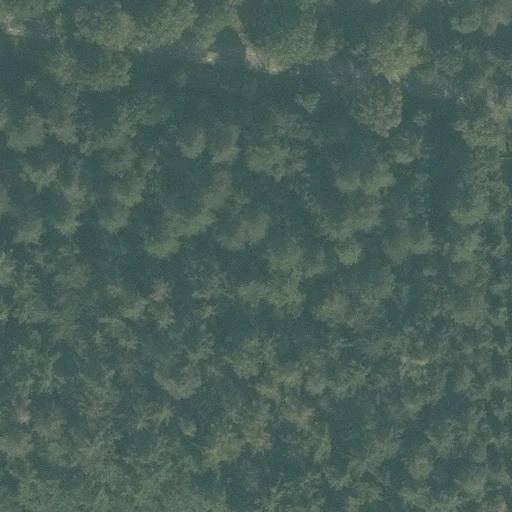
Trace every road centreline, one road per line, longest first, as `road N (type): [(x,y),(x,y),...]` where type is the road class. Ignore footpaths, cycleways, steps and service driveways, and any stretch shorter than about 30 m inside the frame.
road 1 (unclassified): [(511,99),(0,22)]
road 2 (track): [(511,241),(509,99)]
